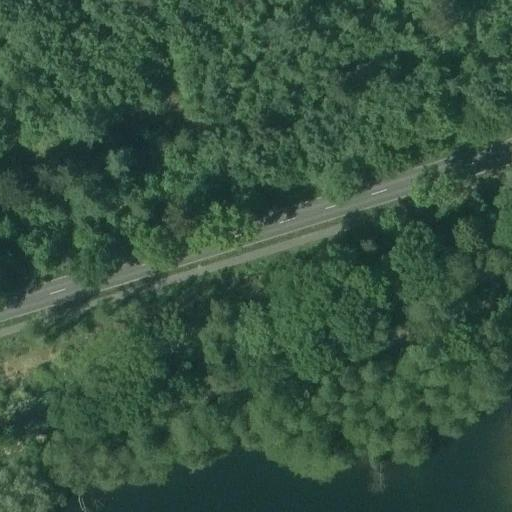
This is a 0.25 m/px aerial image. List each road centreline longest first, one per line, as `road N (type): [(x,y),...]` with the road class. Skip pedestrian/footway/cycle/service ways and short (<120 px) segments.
road 1 (secondary): [(0,311),(511,154)]
road 2 (track): [(0,451),(511,296)]
